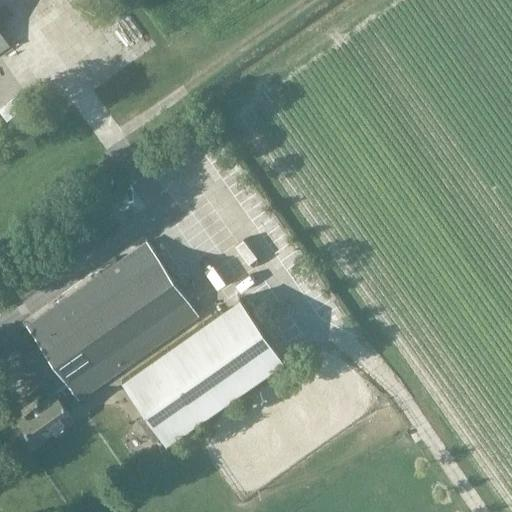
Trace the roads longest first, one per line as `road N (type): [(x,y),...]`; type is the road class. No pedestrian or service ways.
road 1 (unknown): [(151,206),(181,180),(197,181),(283,293)]
road 2 (unknown): [(0,323),(94,265),(142,224),(151,206)]
road 3 (unknown): [(151,206),(130,158),(56,61)]
